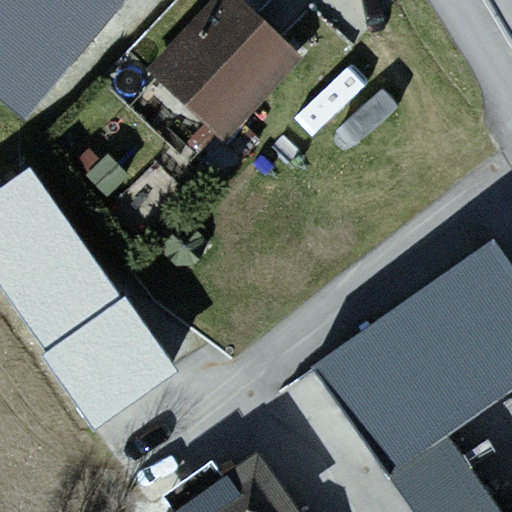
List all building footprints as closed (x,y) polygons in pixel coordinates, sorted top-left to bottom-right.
[(0,0),(0,113),(121,0),(0,0)] [(268,57),(209,8),(150,78),(208,127),(268,57)] [(178,355),(38,142),(0,166),(0,259),(97,407),(178,355)] [(511,239),(505,230),(315,367),(385,464),(511,372),(511,239)] [(276,511),(245,466),(176,511),(276,511)]
